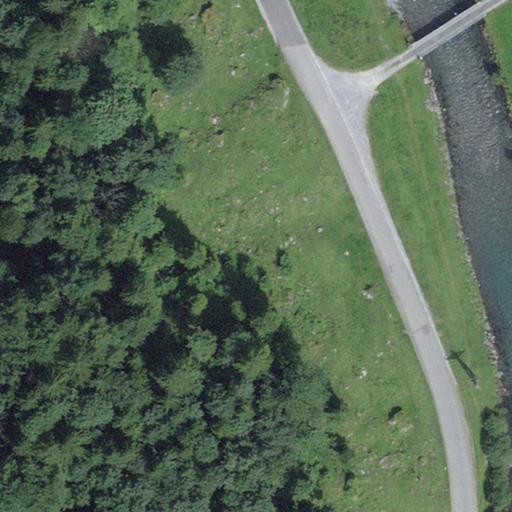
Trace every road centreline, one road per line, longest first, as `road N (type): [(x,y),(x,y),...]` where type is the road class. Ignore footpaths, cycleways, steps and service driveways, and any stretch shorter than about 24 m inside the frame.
road 1 (tertiary): [(275,0),(437,368),(460,468),(461,511)]
road 2 (track): [(323,100),(496,0)]
